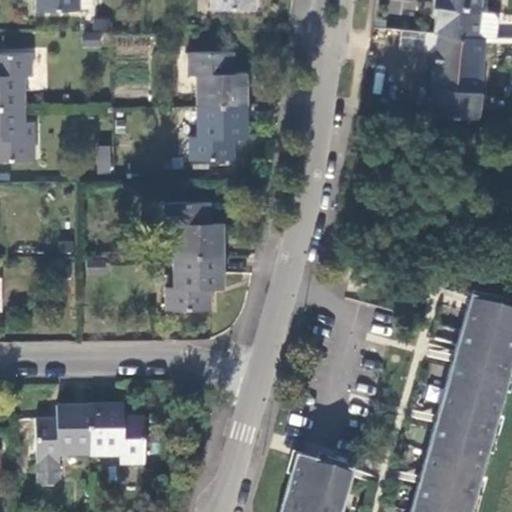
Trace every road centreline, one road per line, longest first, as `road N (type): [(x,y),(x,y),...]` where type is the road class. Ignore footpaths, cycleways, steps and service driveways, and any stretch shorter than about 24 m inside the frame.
road 1 (residential): [(338,0),(314,163),(260,377)]
road 2 (residential): [(260,377),(151,359),(0,360)]
road 3 (residential): [(260,377),(214,511)]
